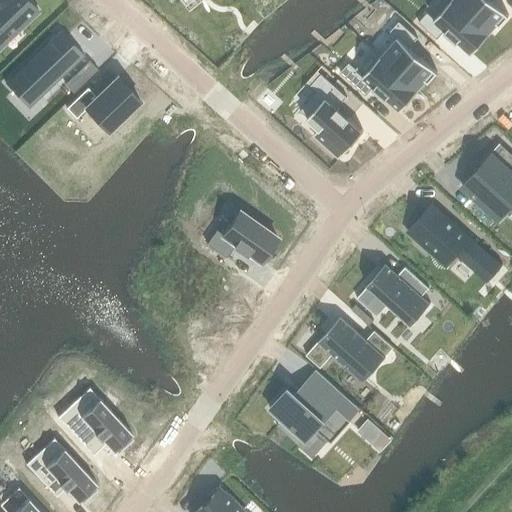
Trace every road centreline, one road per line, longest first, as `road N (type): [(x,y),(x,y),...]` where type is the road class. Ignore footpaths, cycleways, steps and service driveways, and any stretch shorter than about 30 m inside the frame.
road 1 (residential): [(137,511),(344,216)]
road 2 (residential): [(344,216),(111,0)]
road 3 (residential): [(344,216),(511,74)]
